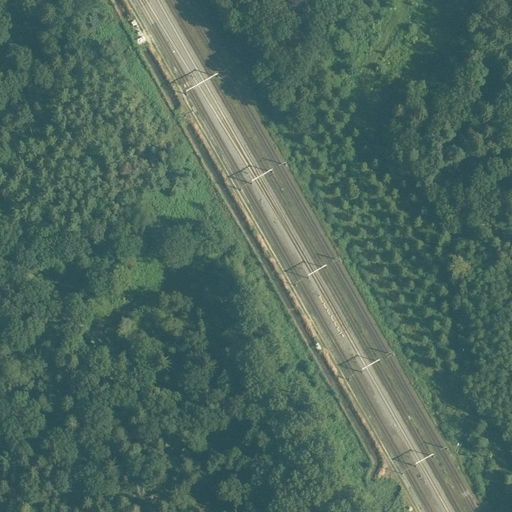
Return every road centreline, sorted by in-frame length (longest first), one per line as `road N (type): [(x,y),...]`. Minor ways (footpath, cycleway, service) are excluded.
road 1 (track): [(380,511),(360,477),(360,451),(236,231),(192,275),(101,317),(76,319)]
road 2 (track): [(273,511),(173,406),(0,250)]
road 3 (track): [(105,0),(236,231)]
